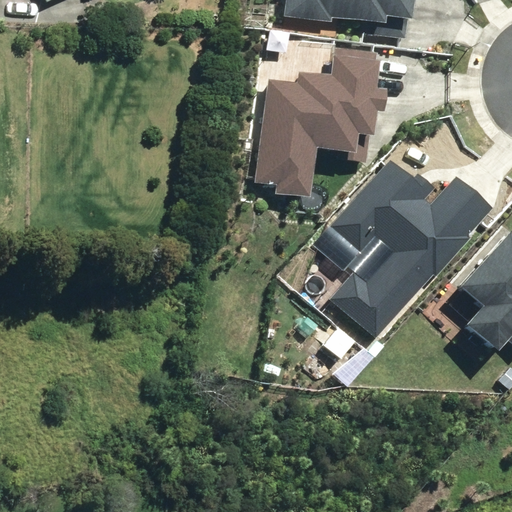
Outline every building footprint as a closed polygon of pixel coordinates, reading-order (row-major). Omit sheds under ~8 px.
[(329,22),(381,29),(382,22),(407,25),(410,3),(418,4),(419,0),(283,0),(281,21),(328,27),(329,22)] [(210,14),(220,26),(226,21),(216,9),(210,14)] [(312,154),(351,159),(354,139),(369,142),(372,117),(379,118),(382,96),(373,95),(378,57),(330,51),(327,80),(296,76),(295,87),(266,83),(252,187),(274,190),(273,199),(305,203),(312,154)] [(328,300),(372,340),(464,240),(462,238),(487,211),(453,181),(428,208),(419,200),(424,194),(388,162),(329,226),(332,229),(316,246),(342,269),(345,265),(353,273),(328,300)] [(511,347),(511,237),(506,233),(456,289),(480,310),(467,324),(498,352),(507,343),(511,347)]
